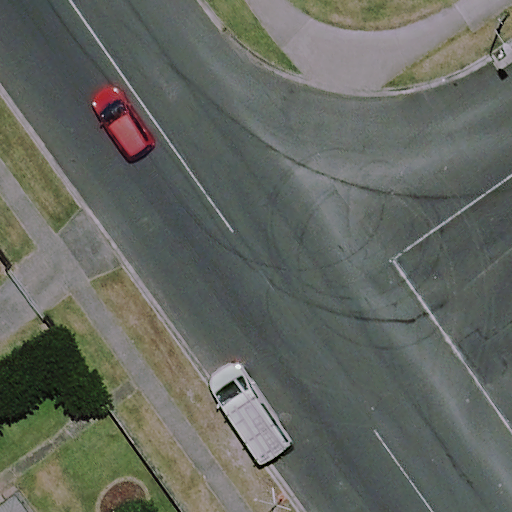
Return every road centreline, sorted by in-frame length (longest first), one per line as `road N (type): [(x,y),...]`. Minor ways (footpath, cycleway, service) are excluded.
road 1 (tertiary): [(295,327),(72,0)]
road 2 (residential): [(295,327),(511,173)]
road 3 (tertiary): [(428,511),(295,327)]
